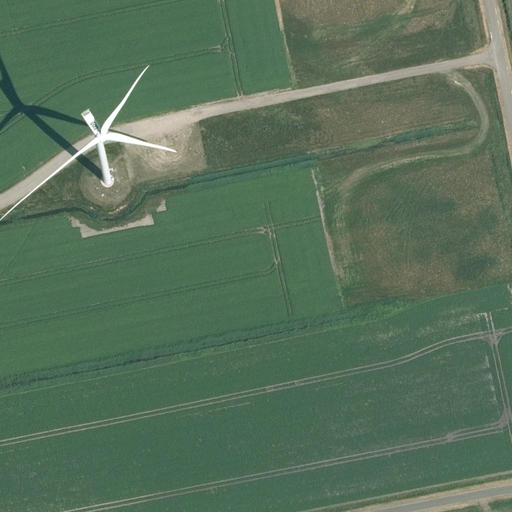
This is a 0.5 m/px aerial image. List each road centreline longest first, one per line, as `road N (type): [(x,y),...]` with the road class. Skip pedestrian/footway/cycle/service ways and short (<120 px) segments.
road 1 (unclassified): [(511,123),(487,0)]
road 2 (unclassified): [(392,511),(511,488)]
